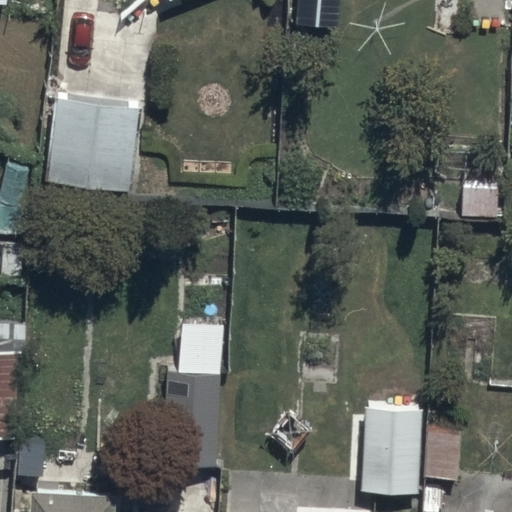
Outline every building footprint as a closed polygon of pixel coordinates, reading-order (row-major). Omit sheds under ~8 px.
[(141,102),(52,93),(42,187),(131,197),(141,102)] [(14,329),(0,328),(0,416),(10,417),(14,329)] [(214,446),(216,354),(191,353),(161,351),(158,445),(214,446)] [(418,391),(362,387),(358,468),(414,472),(418,391)] [(25,464),(21,511),(179,511),(180,493),(108,488),(109,469),(25,464)]
